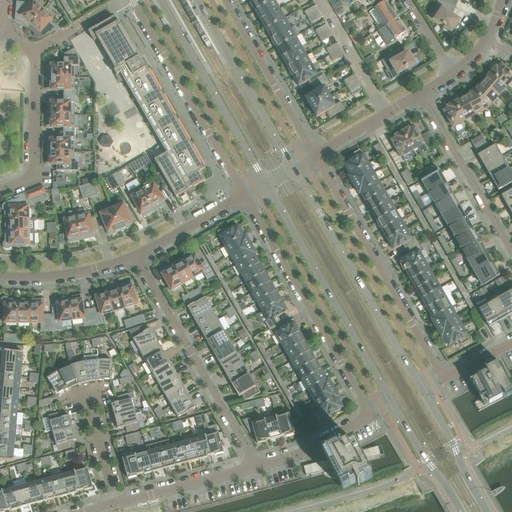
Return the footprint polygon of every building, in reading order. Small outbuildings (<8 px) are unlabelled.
[(73,10),(66,0),(65,0),(65,1),(61,3),(67,13),(73,10)] [(256,11),(274,0),(252,0),(250,2),(252,7),(253,6),(256,11)] [(260,21),(280,10),(274,0),(256,11),(259,15),(258,16),(260,21)] [(341,7),(337,0),(334,0),(330,3),(335,11),(341,7)] [(458,22),(448,14),(451,6),(438,1),(434,11),(440,15),(435,21),(444,27),(443,29),(452,34),(457,26),(456,25),(458,22)] [(28,28),(43,11),(34,2),(30,7),(27,4),(17,3),(16,15),(16,19),(16,20),(17,21),(18,22),(20,22),(21,22),(28,28)] [(397,19),(395,15),(385,2),(369,13),(378,26),(376,27),(379,31),(377,32),(378,33),(397,19)] [(308,18),(318,12),(315,6),(305,12),(308,18)] [(345,13),(341,7),(335,11),(338,17),(345,13)] [(267,29),(285,19),(280,10),(260,21),(263,25),(264,25),(267,29)] [(52,25),(50,24),(49,23),(53,19),(43,11),(28,28),(35,34),(35,36),(35,37),(37,38),(38,39),(40,39),(43,37),(43,36),(54,30),(52,25)] [(311,24),(322,18),(318,12),(308,18),(311,24)] [(176,118),(163,96),(162,93),(161,93),(149,71),(147,68),(145,69),(139,59),(140,59),(119,22),(118,23),(114,17),(97,28),(96,27),(96,28),(89,32),(94,42),(98,39),(116,71),(114,72),(120,81),(120,82),(124,80),(167,154),(188,191),(189,191),(189,189),(192,187),(193,188),(205,181),(200,172),(204,169),(205,170),(205,169),(192,146),(190,143),(178,121),(176,118)] [(271,39),(290,28),(285,19),(267,29),(269,34),(268,34),(271,39)] [(406,32),(397,19),(378,33),(386,46),(406,32)] [(355,30),(350,22),(343,26),(348,34),(355,30)] [(319,37),(329,31),(326,25),(315,31),(319,37)] [(278,48),(296,38),(290,28),(271,39),(274,44),(275,44),(278,48)] [(322,43),(333,37),(329,31),(319,37),(322,43)] [(282,58),(301,47),(296,38),(278,48),(280,53),(279,53),(282,58)] [(330,56),(340,50),(337,44),(326,50),(330,56)] [(288,67),(307,56),(301,47),(282,58),(285,63),(286,62),(288,67)] [(74,78),(74,67),(79,67),(79,57),(75,49),(65,55),(65,66),(58,66),(58,65),(48,65),(48,78),(74,78)] [(333,61),(343,55),(340,50),(330,56),(333,61)] [(408,70),(417,65),(412,57),(410,57),(408,54),(397,60),(393,54),(382,61),(387,71),(386,72),(391,80),(399,76),(398,74),(407,69),(408,70)] [(293,77),(312,66),(307,56),(288,67),(291,71),(290,72),(293,77)] [(368,68),(377,63),(372,56),(364,61),(368,68)] [(511,79),(511,75),(508,72),(509,71),(503,65),(498,70),(496,68),(491,74),(506,87),(511,79)] [(326,78),(323,72),(318,75),(312,66),(293,77),(298,86),(304,83),(305,83),(309,81),(312,86),(326,78)] [(506,87),(491,74),(488,78),(487,77),(482,82),(498,96),(506,87)] [(348,87),(358,81),(355,75),(344,81),(348,87)] [(74,78),(48,78),(48,91),(57,91),(64,91),(64,97),(79,97),(79,90),(74,90),(74,78)] [(330,97),(325,88),(330,85),(326,78),(312,86),(316,92),(308,96),(308,97),(305,98),(311,108),(330,97)] [(362,91),(360,88),(361,87),(358,81),(348,87),(353,96),(362,91)] [(498,96),(482,82),(478,87),(479,88),(476,92),(488,107),(498,96)] [(488,107),(476,92),(471,94),(470,93),(464,96),(475,115),(488,107)] [(475,115),(464,96),(458,100),(459,101),(455,104),(464,121),(475,115)] [(74,104),(79,104),(79,97),(64,97),(64,103),(57,103),(48,103),(47,115),(74,116),(74,104)] [(345,110),(341,103),(335,107),(330,97),(311,108),(316,118),(319,116),(327,112),(330,117),(329,118),(330,118),(345,110)] [(464,121),(455,104),(448,108),(449,110),(444,113),(448,120),(449,120),(453,127),(464,121)] [(74,116),(47,115),(47,128),(57,128),(64,128),(64,134),(78,134),(78,127),(74,127),(74,116)] [(507,120),(504,115),(497,118),(500,124),(507,120)] [(423,144),(419,137),(420,136),(416,129),(411,132),(409,130),(402,133),(412,150),(423,144)] [(507,135),(504,130),(497,134),(500,139),(507,135)] [(412,150),(402,133),(396,137),(397,140),(392,143),(396,150),(397,149),(401,156),(412,150)] [(74,141),(78,141),(78,134),(64,134),(64,140),(57,140),(47,140),(47,152),(74,153),(74,141)] [(474,147),(485,141),(482,135),(471,141),(474,147)] [(113,142),(110,137),(103,136),(100,142),(103,148),(110,148),(113,142)] [(477,152),(488,146),(485,141),(474,147),(477,152)] [(385,154),(379,144),(374,147),(380,158),(382,157),(385,154)] [(502,157),(495,146),(478,156),(484,168),(502,157)] [(369,164),(363,154),(362,155),(360,150),(351,155),(354,159),(350,162),(345,165),(348,170),(347,170),(350,175),(369,164)] [(74,164),(74,153),(47,152),(47,165),(57,165),(57,172),(78,172),(78,164),(74,164)] [(188,191),(167,154),(166,154),(166,155),(156,160),(155,161),(162,174),(158,176),(157,174),(156,175),(165,190),(166,190),(165,188),(169,185),(176,198),(178,197),(188,191)] [(391,164),(385,154),(382,157),(387,166),(391,164)] [(151,168),(145,157),(139,160),(142,166),(145,171),(151,168)] [(509,169),(502,157),(484,168),(491,179),(509,169)] [(142,166),(139,160),(129,166),(132,172),(142,166)] [(427,175),(439,168),(435,162),(423,169),(427,175)] [(353,185),(374,173),(369,164),(350,175),(352,179),(350,180),(353,185)] [(396,173),(391,164),(387,166),(393,175),(396,173)] [(511,182),(511,174),(509,169),(491,179),(494,184),(498,191),(500,190),(511,182)] [(414,183),(407,171),(401,174),(408,186),(414,183)] [(447,183),(444,179),(440,171),(422,182),(429,194),(447,183)] [(125,183),(118,173),(112,176),(119,187),(125,183)] [(360,194),(379,183),(374,173),(353,185),(356,190),(358,189),(360,194)] [(402,183),(396,173),(393,175),(398,185),(402,183)] [(119,187),(112,176),(106,180),(113,191),(119,187)] [(97,196),(93,183),(86,186),(90,198),(97,196)] [(366,203),(385,192),(379,183),(360,194),(363,199),(364,198),(366,202),(365,202),(366,203)] [(407,192),(402,183),(398,185),(403,194),(407,192)] [(453,195),(449,188),(447,183),(429,194),(435,205),(453,195)] [(163,201),(156,189),(157,189),(156,189),(154,185),(143,191),(154,211),(165,205),(163,201)] [(90,198),(86,186),(80,188),(84,200),(90,198)] [(154,211),(143,191),(140,186),(129,192),(134,201),(134,202),(135,202),(141,214),(143,217),(154,211)] [(42,201),(48,199),(43,187),(38,189),(42,201)] [(42,201),(38,189),(32,191),(36,203),(42,201)] [(61,206),(59,190),(57,190),(53,191),(52,191),(54,207),(61,206)] [(511,205),(511,190),(501,196),(508,208),(511,205)] [(36,203),(32,191),(25,194),(30,205),(36,203)] [(420,198),(416,191),(412,194),(416,201),(420,198)] [(371,212),(390,201),(385,192),(366,203),(369,208),(369,207),(372,211),(371,212)] [(413,201),(407,192),(403,194),(409,203),(413,201)] [(29,220),(29,206),(30,205),(25,194),(18,197),(20,200),(17,202),(16,200),(6,204),(5,204),(4,206),(3,207),(3,209),(4,210),(6,211),(6,220),(29,220)] [(442,216),(460,206),(453,195),(435,205),(442,216)] [(424,205),(420,198),(416,201),(420,208),(424,205)] [(376,222),(395,211),(390,201),(371,212),(374,217),(375,217),(377,221),(376,221),(376,222)] [(418,211),(413,201),(409,203),(414,213),(418,211)] [(131,223),(126,210),(126,209),(124,205),(112,210),(121,231),(133,226),(132,223),(131,223)] [(466,218),(462,211),(460,206),(442,216),(448,228),(466,218)] [(93,233),(90,220),(90,219),(90,220),(89,215),(86,216),(86,213),(85,212),(84,211),(82,210),(81,210),(75,211),(77,218),(82,240),(94,238),(93,233)] [(121,231),(112,210),(101,214),(102,219),(103,219),(108,233),(109,236),(121,231)] [(82,240),(77,218),(75,211),(63,214),(65,225),(65,226),(68,239),(69,243),(82,240)] [(382,231),(401,220),(395,211),(376,222),(379,227),(380,226),(382,230),(382,231)] [(423,220),(418,211),(414,213),(420,222),(423,220)] [(433,221),(429,214),(425,217),(429,224),(433,221)] [(455,239),(473,229),(466,218),(448,228),(455,239)] [(35,232),(34,220),(29,220),(6,220),(6,229),(8,229),(8,232),(6,232),(6,233),(35,232)] [(387,240),(406,230),(401,220),(382,231),(385,236),(386,235),(388,239),(387,240)] [(429,229),(423,220),(420,222),(425,231),(429,229)] [(438,228),(433,221),(429,224),(433,231),(438,228)] [(225,247),(244,236),(241,231),(240,232),(237,227),(232,230),(232,229),(228,232),(226,228),(218,232),(221,237),(220,238),(225,247)] [(480,241),(475,234),(473,229),(455,239),(462,251),(480,241)] [(415,238),(412,239),(406,230),(387,240),(390,245),(391,245),(394,250),(399,247),(403,244),(407,250),(418,244),(415,238)] [(35,245),(35,232),(6,233),(6,242),(5,243),(4,245),(4,247),(5,248),(7,249),(8,249),(10,248),(11,247),(11,245),(35,245)] [(230,256),(251,244),(246,235),(244,236),(225,247),(230,256)] [(447,244),(443,237),(438,240),(442,247),(447,244)] [(468,262),(486,252),(480,241),(462,251),(468,262)] [(441,251),(436,242),(432,244),(438,253),(441,251)] [(212,254),(206,244),(200,247),(206,258),(210,256),(212,254)] [(236,266),(255,255),(254,254),(256,253),(251,244),(230,256),(236,266)] [(405,272),(424,261),(429,258),(424,249),(422,250),(418,244),(407,250),(410,256),(406,258),(401,261),(403,266),(403,267),(405,272)] [(451,251),(447,244),(442,247),(446,254),(451,251)] [(447,261),(441,251),(438,253),(443,263),(447,261)] [(202,268),(195,256),(193,252),(182,259),(194,278),(203,273),(207,280),(213,276),(207,265),(202,268)] [(493,264),(489,257),(486,252),(468,262),(475,274),(493,264)] [(241,275),(260,264),(260,263),(259,264),(256,260),(257,259),(255,255),(236,266),(241,275)] [(215,265),(210,256),(206,258),(212,267),(215,265)] [(194,278),(182,259),(174,263),(175,264),(173,266),(172,264),(171,265),(183,285),(194,278)] [(460,267),(456,260),(452,263),(456,270),(460,267)] [(411,281),(430,270),(424,261),(405,272),(406,272),(407,272),(409,276),(408,276),(411,281)] [(452,270),(447,261),(443,263),(448,272),(452,270)] [(246,284),(265,273),(264,273),(262,269),(263,269),(260,264),(241,275),(246,284)] [(500,275),(497,270),(493,264),(475,274),(482,286),(500,275)] [(183,285),(171,265),(160,271),(164,277),(162,277),(165,282),(166,281),(172,291),(183,285)] [(221,274),(215,265),(212,267),(217,276),(221,274)] [(464,274),(460,267),(456,270),(460,277),(464,274)] [(416,290),(435,279),(430,270),(411,281),(411,282),(412,281),(414,285),(413,285),(416,290)] [(457,279),(452,270),(448,272),(454,281),(457,279)] [(252,294),(271,283),(270,282),(270,283),(267,279),(268,278),(265,273),(246,284),(252,294)] [(226,284),(221,274),(217,276),(222,286),(226,284)] [(507,284),(503,277),(499,279),(503,286),(507,284)] [(422,300),(440,289),(435,279),(416,290),(417,291),(417,290),(420,294),(419,295),(422,300)] [(463,289),(457,279),(454,281),(459,290),(463,289)] [(503,286),(499,279),(495,282),(499,289),(503,286)] [(138,305),(134,294),(136,293),(134,288),(133,289),(131,283),(119,286),(126,308),(138,305)] [(257,303),(276,292),(276,291),(275,292),(273,288),(274,288),(271,283),(252,294),(257,303)] [(473,291),(469,283),(465,286),(469,293),(473,291)] [(231,293),(226,284),(222,286),(228,295),(231,293)] [(126,308),(119,286),(110,289),(111,290),(109,291),(108,290),(107,290),(114,312),(126,308)] [(427,309),(446,298),(451,295),(446,286),(440,289),(422,300),(423,300),(425,304),(424,304),(427,309)] [(489,294),(485,287),(480,290),(482,294),(484,297),(489,294)] [(203,295),(199,289),(193,292),(197,299),(203,295)] [(468,298),(463,289),(459,290),(465,300),(468,298)] [(114,312),(107,290),(95,294),(96,298),(100,311),(92,313),(95,326),(105,323),(103,315),(114,312)] [(484,297),(482,294),(480,290),(476,293),(480,300),(484,297)] [(186,305),(197,299),(193,292),(182,299),(186,305)] [(263,312),(282,301),(281,301),(280,301),(278,297),(279,297),(276,292),(257,303),(263,312)] [(237,302),(231,293),(228,295),(233,305),(237,302)] [(511,314),(511,301),(507,294),(498,299),(508,317),(511,314)] [(508,317),(498,299),(495,295),(486,300),(489,304),(499,322),(508,317)] [(84,314),(82,301),(82,296),(69,298),(72,321),(83,319),(84,327),(95,326),(92,313),(84,314)] [(18,324),(18,301),(9,301),(8,299),(6,298),(5,298),(3,299),(2,300),(1,302),(2,304),(3,305),(4,306),(5,306),(5,324),(18,324)] [(72,321),(69,298),(56,300),(57,304),(59,318),(51,319),(52,332),(63,330),(61,322),(72,321)] [(212,310),(205,298),(194,304),(190,306),(190,307),(188,308),(194,320),(212,310)] [(432,318),(451,307),(446,298),(427,309),(427,310),(428,309),(430,313),(430,314),(432,318)] [(474,307),(468,298),(465,300),(470,309),(474,307)] [(30,324),(30,301),(21,301),(21,302),(19,302),(19,301),(18,301),(18,324),(30,324)] [(43,319),(43,305),(43,301),(30,301),(30,324),(41,324),(41,332),(52,332),(51,319),(43,319)] [(281,315),(286,312),(283,307),(284,306),(282,301),(263,312),(268,322),(265,324),(269,330),(280,323),(277,317),(281,315)] [(242,312),(237,303),(237,302),(233,305),(238,314),(242,312)] [(499,322),(489,304),(479,310),(489,328),(499,322)] [(436,329),(457,317),(451,307),(432,318),(435,323),(433,324),(436,329)] [(479,316),(474,307),(470,309),(475,319),(479,316)] [(218,320),(212,310),(194,320),(199,327),(201,331),(218,320)] [(248,321),(242,312),(238,314),(244,323),(248,321)] [(145,322),(143,316),(129,320),(131,327),(145,322)] [(479,316),(475,319),(473,320),(479,330),(485,327),(479,316)] [(443,337),(462,326),(457,317),(436,329),(439,334),(440,333),(443,337)] [(225,331),(218,320),(201,331),(204,337),(207,342),(225,331)] [(253,331),(248,321),(244,323),(249,333),(253,331)] [(300,333),(297,328),(296,328),(293,323),(288,326),(283,329),(280,323),(269,330),(273,336),(275,335),(281,344),(300,333)] [(140,351),(157,341),(151,330),(148,331),(145,332),(142,326),(128,331),(133,339),(133,340),(140,351)] [(467,336),(468,336),(462,326),(443,337),(446,342),(447,341),(450,346),(455,343),(455,344),(459,341),(461,345),(469,341),(467,336)] [(231,342),(225,331),(207,342),(211,349),(213,352),(231,342)] [(286,353),(305,342),(302,337),(301,338),(299,334),(300,333),(281,344),(286,353)] [(146,362),(164,352),(157,341),(140,351),(146,362)] [(237,353),(231,342),(213,352),(217,358),(220,363),(237,353)] [(291,362),(310,351),(308,347),(307,347),(304,343),(305,343),(305,342),(286,353),(291,362)] [(265,352),(260,343),(256,345),(262,354),(265,352)] [(22,366),(23,354),(23,353),(23,347),(10,346),(10,352),(5,351),(5,352),(3,352),(2,364),(22,366)] [(297,372),(316,361),(313,356),(312,356),(310,353),(311,352),(310,351),(291,362),(297,372)] [(152,373),(170,363),(166,355),(164,352),(146,362),(152,373)] [(271,362),(265,352),(262,354),(267,364),(271,362)] [(244,364),(237,353),(220,363),(224,371),(226,374),(244,364)] [(99,380),(98,361),(98,356),(84,358),(85,362),(88,381),(89,383),(94,382),(99,381),(99,380)] [(111,373),(112,361),(98,361),(99,380),(99,381),(104,381),(104,380),(111,380),(112,373),(111,373)] [(302,381),(321,370),(318,365),(317,366),(315,362),(316,361),(297,372),(302,381)] [(88,381),(85,362),(71,366),(78,385),(86,383),(89,383),(88,381)] [(276,371),(271,362),(267,364),(273,373),(276,371)] [(159,384),(176,374),(170,363),(152,373),(159,384)] [(508,379),(503,370),(499,363),(486,370),(488,374),(485,375),(484,374),(471,380),(477,391),(487,386),(484,381),(487,379),(489,384),(491,383),(493,387),(508,379)] [(21,378),(22,366),(2,364),(0,376),(21,378)] [(250,375),(244,364),(226,374),(229,380),(232,385),(250,375)] [(78,385),(71,366),(59,371),(68,390),(71,388),(78,385)] [(270,374),(265,366),(261,369),(265,376),(270,374)] [(134,382),(131,377),(127,370),(123,372),(120,376),(121,380),(119,380),(121,386),(134,382)] [(307,390),(327,379),(324,375),(323,375),(321,371),(322,371),(321,370),(302,381),(307,390)] [(68,390),(59,371),(47,379),(54,388),(53,389),(58,395),(64,391),(64,392),(68,390)] [(282,380),(276,371),(273,373),(278,382),(282,380)] [(165,395),(183,385),(178,377),(176,374),(159,384),(165,395)] [(248,400),(260,393),(250,375),(232,385),(239,397),(241,396),(245,401),(248,400)] [(0,387),(20,390),(21,378),(0,376),(0,380),(0,387)] [(313,400),(334,388),(328,379),(327,380),(327,379),(307,390),(313,400)] [(504,394),(511,389),(511,387),(508,379),(493,387),(491,383),(489,384),(487,379),(484,381),(487,386),(477,391),(481,399),(486,397),(489,404),(490,404),(490,403),(505,396),(504,394)] [(287,390),(282,380),(278,382),(283,392),(287,390)] [(171,406),(189,396),(183,385),(165,395),(171,406)] [(20,390),(0,387),(0,399),(19,402),(20,390)] [(318,409),(337,398),(339,397),(334,388),(313,400),(318,409)] [(292,399),(287,390),(283,392),(289,401),(292,399)] [(135,412),(131,400),(135,399),(133,393),(117,397),(119,403),(114,404),(112,405),(115,417),(135,412)] [(193,409),(196,408),(189,396),(171,406),(178,418),(189,411),(189,412),(193,409)] [(337,411),(342,408),(339,404),(340,403),(337,398),(318,409),(324,419),(325,418),(327,423),(336,418),(333,414),(337,411)] [(0,411),(18,414),(19,402),(0,399),(0,411)] [(52,404),(51,399),(39,402),(39,408),(52,404)] [(298,408),(292,399),(289,401),(294,410),(298,408)] [(303,418),(298,408),(294,410),(299,420),(303,418)] [(0,424),(16,426),(18,414),(0,411),(0,424)] [(73,428),(70,416),(67,417),(63,418),(61,412),(49,416),(49,418),(43,420),(47,433),(52,431),(53,434),(71,429),(73,428)] [(145,428),(144,422),(138,423),(135,414),(135,412),(115,417),(118,429),(121,428),(121,429),(125,427),(127,433),(145,428)] [(141,413),(135,414),(138,423),(144,422),(141,413)] [(294,434),(289,414),(277,417),(282,437),(285,436),(286,436),(294,434)] [(311,427),(305,416),(303,418),(299,420),(306,430),(311,427)] [(277,417),(276,417),(276,418),(265,421),(265,420),(264,420),(264,421),(269,440),(269,441),(282,437),(277,417)] [(266,441),(269,440),(264,421),(252,424),(251,418),(243,421),(250,433),(254,432),(257,444),(266,441)] [(0,436),(15,437),(16,426),(0,424),(0,436)] [(73,441),(76,440),(73,428),(71,429),(53,434),(56,446),(53,447),(55,452),(71,448),(69,443),(73,441)] [(224,453),(218,433),(206,437),(211,456),(215,455),(224,453)] [(0,448),(14,449),(15,437),(0,436),(0,448)] [(211,456),(206,437),(206,436),(205,436),(205,437),(194,440),(199,460),(208,457),(207,457),(211,456)] [(199,460),(194,440),(182,443),(187,463),(199,460)] [(372,476),(365,463),(380,459),(379,456),(381,455),(378,446),(359,452),(353,440),(341,446),(338,447),(336,443),(330,447),(323,450),(323,451),(322,452),(327,460),(303,467),(306,476),(310,475),(311,477),(322,474),(326,477),(331,478),(332,479),(336,479),(342,489),(342,490),(343,489),(344,490),(357,483),(359,486),(372,479),(372,478),(372,477),(372,476)] [(187,463),(182,443),(170,446),(176,466),(184,464),(187,463)] [(176,466),(170,446),(159,449),(164,469),(168,468),(176,466)] [(13,461),(14,449),(0,448),(0,461),(14,462),(14,461),(13,461)] [(164,469),(159,449),(147,453),(152,472),(161,470),(164,469)] [(140,475),(135,456),(135,455),(134,451),(121,454),(123,459),(128,479),(137,477),(137,476),(140,475)] [(152,472),(147,453),(136,456),(136,455),(135,455),(135,456),(140,475),(144,474),(144,475),(152,472)] [(93,489),(88,469),(75,472),(80,491),(84,490),(84,491),(93,489)] [(80,491),(75,472),(74,472),(63,475),(68,495),(77,493),(77,492),(80,491)] [(68,495),(63,475),(51,479),(56,499),(68,495)] [(56,499),(51,479),(39,482),(44,502),(56,499)] [(44,502),(39,482),(27,485),(32,505),(44,502)] [(32,505),(27,485),(14,489),(20,508),(32,505)] [(20,508),(14,489),(3,492),(3,491),(2,492),(7,511),(11,510),(11,511),(20,508)]
